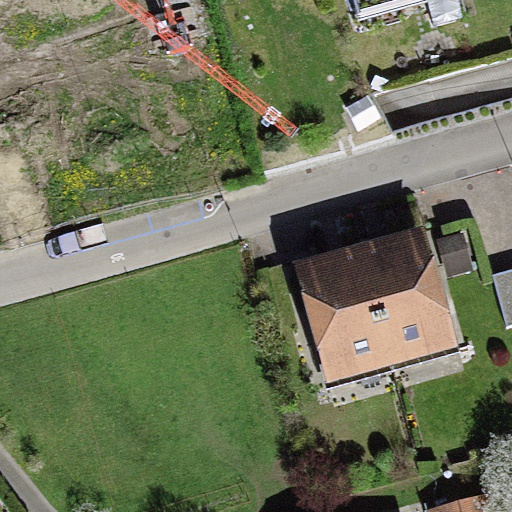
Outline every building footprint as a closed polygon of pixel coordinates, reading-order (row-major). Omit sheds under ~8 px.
[(191,0),(163,0),(168,16),(146,22),(155,51),(203,37),(191,0)] [(415,244),(360,259),(388,360),(443,345),(415,244)] [(335,375),(388,360),(360,259),(306,274),(335,375)] [(511,272),(492,278),(506,328),(511,326),(511,272)] [(511,511),(511,500),(510,493),(438,511),(511,511)]
